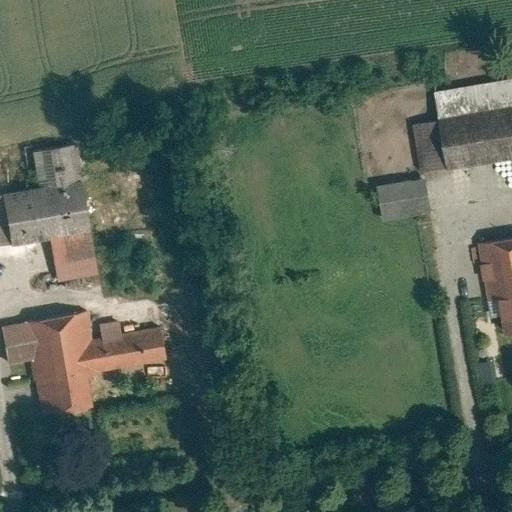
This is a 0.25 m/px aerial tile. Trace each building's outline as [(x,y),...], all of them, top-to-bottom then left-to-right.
[(415,120),(424,172),(511,157),(511,72),(437,85),(442,115),(415,120)] [(0,243),(54,236),(58,269),(94,264),(78,142),(34,148),(38,181),(0,185),(0,243)] [(373,187),(379,222),(406,218),(400,183),(373,187)] [(509,331),(511,330),(511,236),(480,242),(490,297),(503,295),(509,331)] [(31,355),(40,412),(105,402),(101,379),(172,368),(166,325),(123,332),(121,316),(99,320),(102,336),(86,339),(81,310),(5,323),(10,358),(31,355)]
